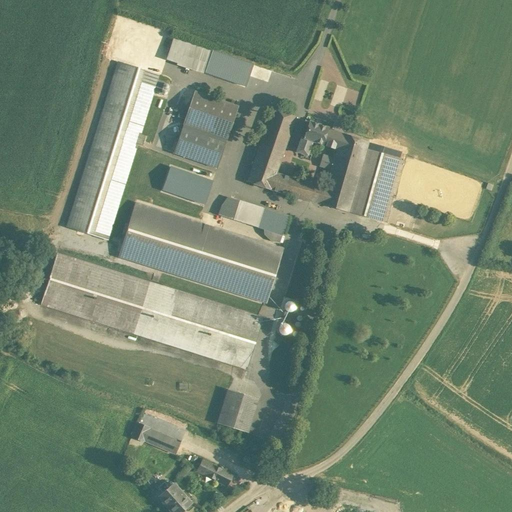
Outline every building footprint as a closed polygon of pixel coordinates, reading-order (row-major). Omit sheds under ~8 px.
[(211,50),(173,38),(166,57),(204,69),(211,50)] [(211,49),(204,73),(246,86),(253,62),(211,49)] [(157,74),(120,62),(69,227),(106,238),(135,143),(142,145),(144,137),(138,135),(157,74)] [(363,84),(355,81),(353,86),(356,92),(360,93),(363,84)] [(238,106),(194,91),(173,153),(216,168),(238,106)] [(272,109),(247,182),(270,190),(272,184),(276,173),(296,117),(272,109)] [(342,133),(309,121),(303,138),(301,137),(296,152),(307,155),(312,141),(337,150),(342,133)] [(325,187),(320,204),(348,212),(366,148),(368,142),(342,133),(337,150),(325,187)] [(366,148),(348,212),(364,216),(382,152),(366,148)] [(291,177),(276,173),(272,184),(288,188),(291,177)] [(216,187),(178,175),(173,192),(210,204),(216,187)] [(317,185),(291,177),(288,188),(286,194),(312,202),(317,185)] [(288,188),(272,184),(270,190),(286,194),(288,188)] [(317,185),(312,202),(320,204),(325,187),(317,185)] [(239,200),(227,197),(221,216),(233,220),(239,200)] [(277,212),(239,200),(233,220),(264,229),(271,232),(277,212)] [(282,249),(135,202),(118,256),(266,303),(282,249)] [(288,216),(277,212),(271,232),(282,235),(288,216)] [(271,232),(264,229),(264,234),(271,240),(279,243),(282,235),(271,232)] [(148,283),(56,254),(41,302),(133,331),(148,283)] [(262,319),(148,283),(133,331),(247,367),(262,319)] [(290,321),(293,314),(284,311),(282,318),(290,321)] [(259,398),(228,389),(217,423),(248,433),(259,398)] [(149,428),(137,423),(132,436),(143,441),(149,428)] [(221,468),(203,459),(197,471),(215,480),(221,468)] [(233,474),(221,468),(215,480),(227,486),(233,474)] [(180,511),(191,503),(174,483),(169,487),(164,481),(157,487),(160,490),(155,494),(171,511),(180,511)]
